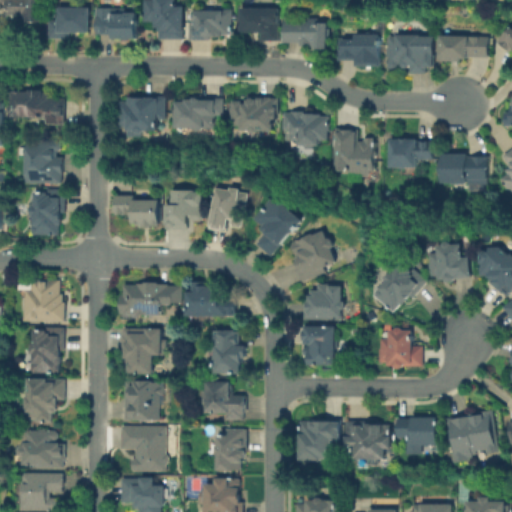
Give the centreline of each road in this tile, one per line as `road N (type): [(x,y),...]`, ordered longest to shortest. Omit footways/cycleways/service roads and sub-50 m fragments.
road 1 (residential): [(0,260),(214,260),(253,278),(271,312),(273,511)]
road 2 (residential): [(0,64),(271,66),(317,75),(354,98),(460,103)]
road 3 (residential): [(98,66),(97,511)]
road 4 (residential): [(273,387),(426,388),(458,368),(469,337)]
